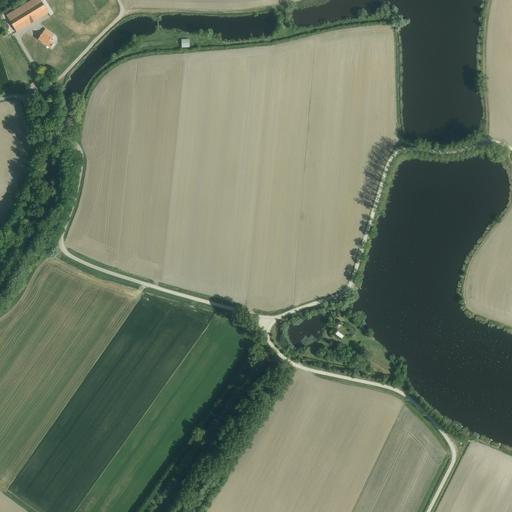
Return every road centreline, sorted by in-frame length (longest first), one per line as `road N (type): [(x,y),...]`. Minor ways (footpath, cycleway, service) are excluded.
road 1 (unclassified): [(265,321),(66,252),(60,244),(80,151),(35,126),(24,99),(0,98)]
road 2 (unclassified): [(511,148),(483,140),(392,156),(348,287),(265,321)]
road 3 (unclassified): [(265,321),(265,335),(289,362),(393,389),(436,425),(454,455),(428,511)]
road 4 (track): [(34,85),(66,71),(120,16),(118,0)]
